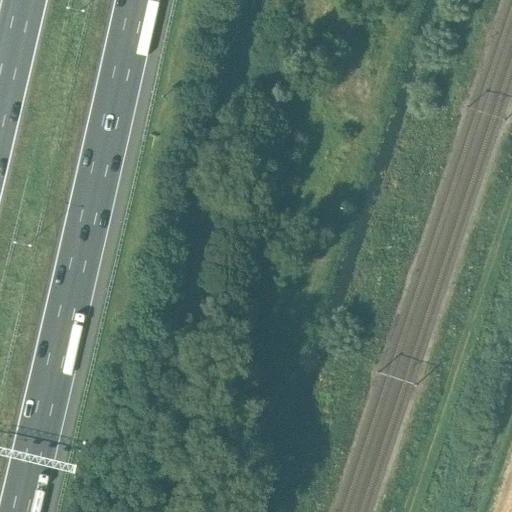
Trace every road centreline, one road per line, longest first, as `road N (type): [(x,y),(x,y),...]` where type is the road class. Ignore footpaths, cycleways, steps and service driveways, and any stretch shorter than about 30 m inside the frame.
road 1 (motorway): [(18,511),(137,0)]
road 2 (track): [(406,511),(511,191)]
